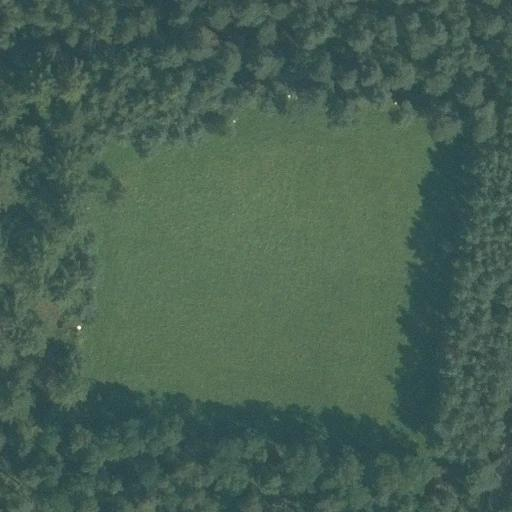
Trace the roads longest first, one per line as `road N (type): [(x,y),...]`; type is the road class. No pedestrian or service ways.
road 1 (track): [(474,463),(287,431)]
road 2 (track): [(511,340),(459,511)]
